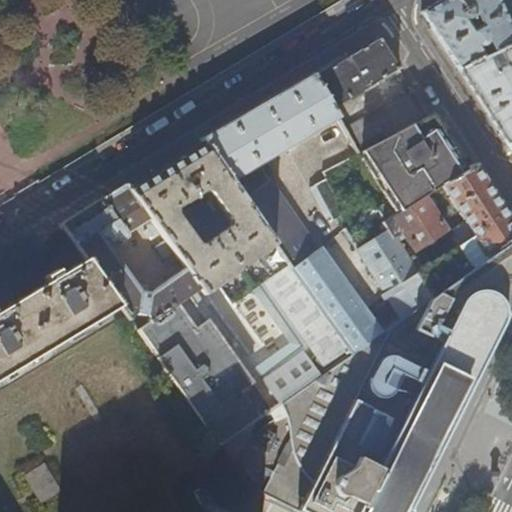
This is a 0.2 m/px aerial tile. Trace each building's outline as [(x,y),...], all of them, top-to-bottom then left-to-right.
[(511,32),(505,17),(497,0),(439,0),(424,10),(421,12),(437,36),(458,69),(482,59),(475,46),(477,47),(481,46),(484,43),(485,40),(492,54),(496,52),(511,45),(511,32)] [(336,59),(311,73),(333,109),(398,68),(381,41),(378,37),(347,56),(346,53),(336,59)] [(511,45),(496,52),(502,66),(491,71),(485,57),(482,59),(458,69),(487,114),(492,122),(507,144),(511,140),(511,45)] [(333,109),(311,73),(254,107),(200,138),(204,144),(231,182),(338,117),(333,109)] [(364,149),(429,116),(429,115),(414,92),(345,128),(358,152),(364,149)] [(431,115),(429,116),(364,149),(394,196),(377,207),(385,220),(424,195),(441,184),(465,169),(450,145),(431,115)] [(130,188),(126,183),(91,205),(84,210),(61,224),(62,225),(86,258),(120,306),(129,318),(136,313),(137,314),(146,316),(147,316),(152,321),(138,331),(219,444),(272,407),(200,310),(208,304),(197,288),(200,286),(207,294),(208,292),(259,254),(265,262),(263,264),(271,276),(265,280),(325,364),(348,349),(243,201),(231,182),(204,144),(184,155),(130,188)] [(473,163),(465,169),(441,184),(464,220),(453,228),(462,242),(415,272),(430,296),(510,240),(511,239),(511,222),(496,198),(484,180),(473,163)] [(350,225),(326,177),(313,183),(331,220),(334,219),(339,230),(345,229),(350,225)] [(269,183),(243,201),(348,349),(350,352),(373,337),(381,331),(321,247),(317,250),(269,183)] [(445,228),(424,195),(385,220),(382,222),(388,230),(392,237),(402,230),(414,249),(445,228)] [(415,272),(392,237),(388,230),(357,249),(356,250),(400,317),(430,296),(415,272)] [(501,326),(511,304),(511,242),(510,240),(430,296),(400,317),(381,331),(373,337),(350,352),(320,374),(281,401),(272,407),(219,444),(250,487),(299,511),(407,511),(435,457),(469,390),(501,326)] [(0,378),(120,306),(86,258),(60,274),(57,269),(44,277),(47,282),(0,310),(0,378)] [(281,401),(320,374),(304,351),(265,378),(281,401)] [(27,472),(36,499),(55,492),(46,466),(27,472)]
